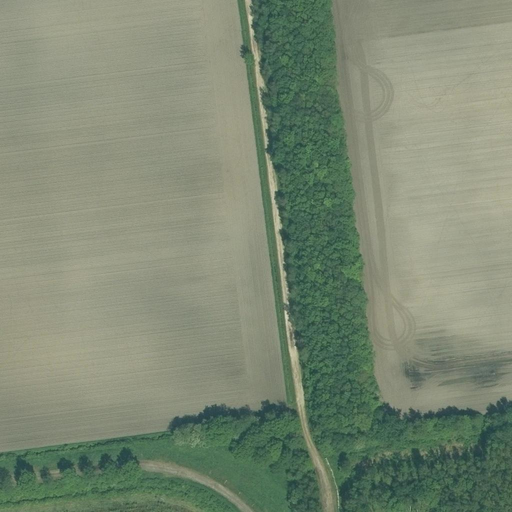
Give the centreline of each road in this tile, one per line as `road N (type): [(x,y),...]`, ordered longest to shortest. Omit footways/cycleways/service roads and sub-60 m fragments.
road 1 (track): [(328,511),(299,394),(249,0)]
road 2 (track): [(243,511),(208,486),(162,472),(102,470),(0,485)]
